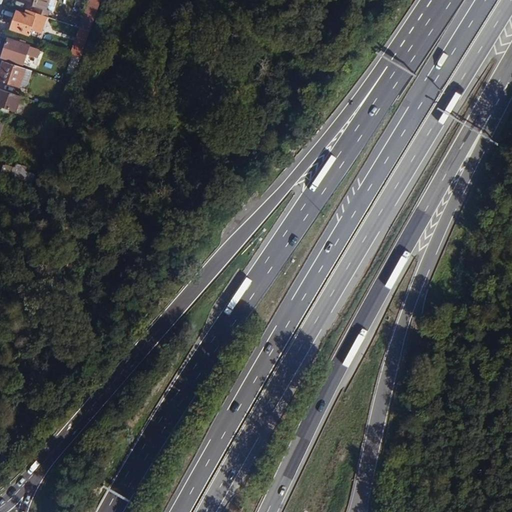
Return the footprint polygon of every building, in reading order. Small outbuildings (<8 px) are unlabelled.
[(46,10),(49,0),(21,0),(21,2),(37,8),(35,13),(46,17),(47,17),(49,11),(46,10)] [(94,19),(99,5),(89,1),(85,16),(94,19)] [(41,33),(46,17),(35,13),(28,11),(27,14),(18,11),(12,29),(30,35),(32,30),(41,33)] [(26,66),(32,49),(11,42),(5,59),(26,66)] [(78,55),(82,44),(77,42),(73,54),(78,55)] [(32,72),(4,62),(0,73),(0,79),(26,89),(32,72)] [(21,97),(0,90),(0,106),(16,112),(21,97)] [(4,165),(1,174),(33,184),(34,184),(37,171),(18,165),(16,169),(4,165)]
